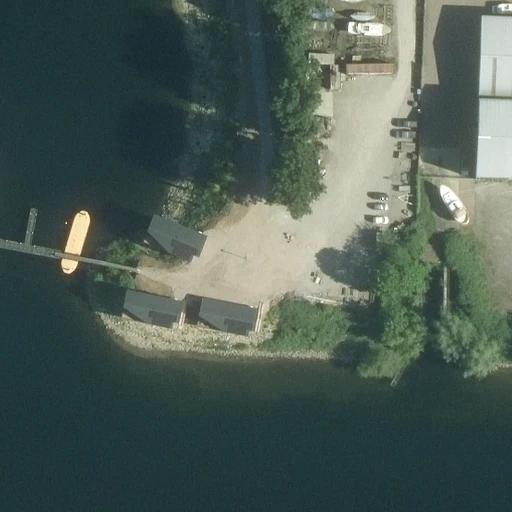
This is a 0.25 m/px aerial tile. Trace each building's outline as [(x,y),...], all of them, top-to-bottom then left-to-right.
[(477,103),(511,103),(511,18),(480,18),(477,103)] [(511,103),(477,103),(474,180),(511,181),(511,103)] [(204,244),(153,231),(148,250),(199,263),(204,244)] [(325,250),(324,280),(379,281),(380,251),(325,250)] [(180,313),(126,303),(122,322),(177,332),(180,313)] [(258,320),(201,307),(198,325),(254,338),(258,320)]
